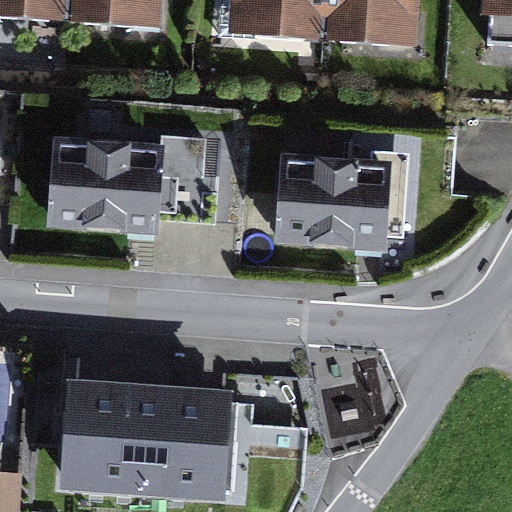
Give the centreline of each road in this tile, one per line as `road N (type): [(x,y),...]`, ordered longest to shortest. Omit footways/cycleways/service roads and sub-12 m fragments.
road 1 (residential): [(480,343),(0,309)]
road 2 (residential): [(480,343),(365,511)]
